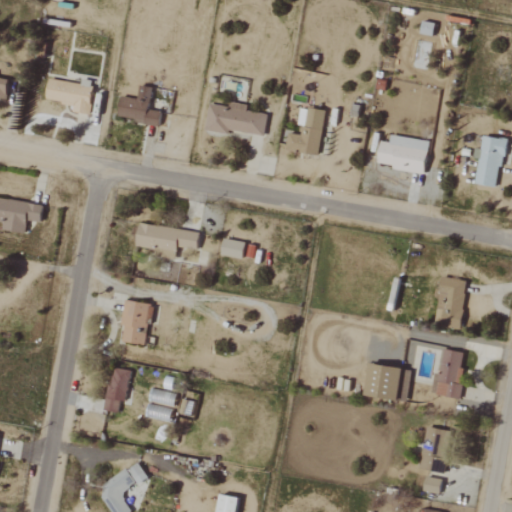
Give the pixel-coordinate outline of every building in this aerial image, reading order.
[(431,36),(433,23),(421,21),(419,34),(431,36)] [(0,96),(5,98),(8,79),(0,78),(0,96)] [(81,84),(47,80),(44,101),(72,104),(71,112),(88,114),(92,81),(81,80),(81,84)] [(120,96),(116,118),(158,125),(160,112),(148,109),(152,88),(142,86),(139,100),(120,96)] [(262,137),(266,114),(245,111),(246,105),(229,103),(228,107),(208,104),(204,128),(262,137)] [(316,156),(325,112),(301,107),(296,133),(287,132),(284,149),(316,156)] [(379,141),(375,163),(391,166),(391,169),(422,175),(428,142),(389,135),(388,142),(379,141)] [(475,184),(498,187),(504,139),(481,136),(475,184)] [(24,233),(25,221),(39,222),(41,204),(0,199),(0,221),(2,222),(1,230),(24,233)] [(196,249),(198,231),(137,224),(134,250),(175,255),(176,247),(196,249)] [(244,242),(222,239),(220,255),(242,259),(244,242)] [(434,321),(460,324),(466,282),(441,278),(434,321)] [(152,305),(125,301),(119,341),(145,346),(152,305)] [(465,353),(442,349),(437,375),(433,374),(430,394),(457,398),(465,353)] [(368,364),(363,395),(404,402),(409,370),(368,364)] [(130,371),(111,368),(104,410),(117,412),(119,401),(124,402),(130,371)] [(174,393),(149,390),(145,418),(170,421),(174,393)] [(178,415),(193,417),(196,403),(181,400),(178,415)] [(443,474),(451,432),(429,427),(425,445),(422,444),(418,469),(443,474)] [(147,478),(137,463),(127,470),(137,485),(147,478)] [(134,486),(127,470),(98,484),(110,511),(129,511),(120,492),(134,486)] [(441,480),(425,477),(422,491),(438,495),(441,480)] [(234,511),(237,498),(219,494),(215,511),(234,511)]
